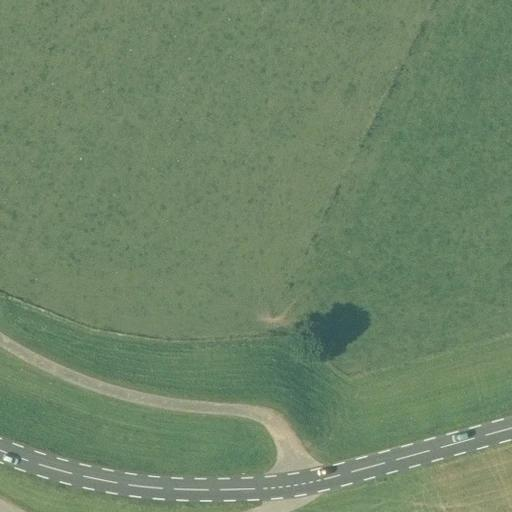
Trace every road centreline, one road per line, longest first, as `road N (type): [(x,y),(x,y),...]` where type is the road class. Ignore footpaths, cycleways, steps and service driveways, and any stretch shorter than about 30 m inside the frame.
road 1 (tertiary): [(315,480),(229,493),(151,486),(78,474),(0,447)]
road 2 (tertiary): [(511,427),(315,480)]
